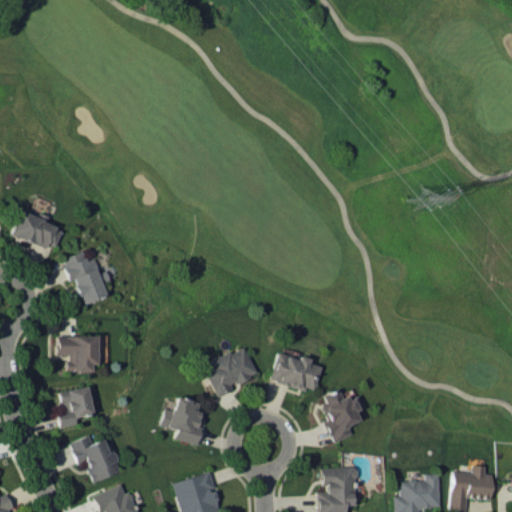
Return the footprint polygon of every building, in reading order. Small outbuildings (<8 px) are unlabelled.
[(51,226),(44,247),(1,233),(13,206),(51,226)] [(58,258),(77,303),(100,293),(81,248),(58,258)] [(95,334),(49,333),(51,352),(67,356),(68,373),(94,369),(95,334)] [(197,365),(214,393),(259,372),(241,344),(197,365)] [(275,350),(268,375),(307,387),(315,365),(275,350)] [(57,426),(73,423),(72,416),(89,412),(83,384),(55,390),(60,411),(54,413),(57,426)] [(365,415),(335,432),(318,402),(351,386),(365,415)] [(161,407),(156,424),(173,429),(171,437),(193,444),(199,425),(192,423),(199,402),(174,394),(169,409),(161,407)] [(117,470),(110,449),(104,451),(99,438),(88,442),(85,434),(66,441),(73,461),(80,459),(88,480),(117,470)] [(313,511),(341,511),(341,503),(353,503),(352,465),(318,466),(319,490),(313,491),(313,511)] [(169,481),(178,511),(218,511),(205,470),(169,481)] [(449,470),(447,493),(485,498),(487,472),(449,470)] [(394,476),(433,474),(435,501),(397,504),(394,476)] [(89,495),(95,511),(96,511),(99,511),(132,511),(124,491),(121,492),(117,483),(89,495)] [(0,511),(10,511),(2,492),(0,493),(0,511)]
